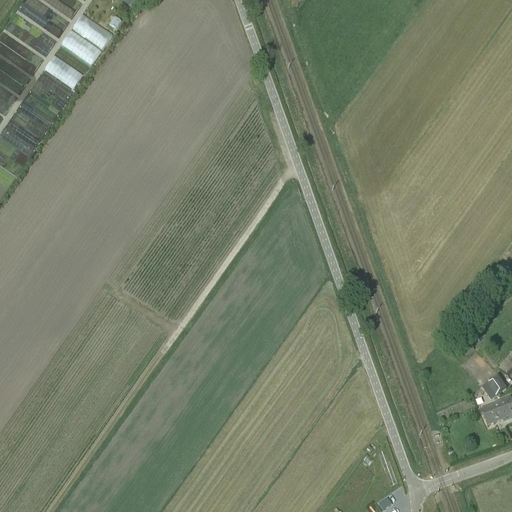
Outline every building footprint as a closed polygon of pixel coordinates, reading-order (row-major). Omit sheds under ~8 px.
[(132,3),(133,0),(123,0),(120,4),(130,11),(135,5),(132,3)] [(82,14),(61,46),(92,66),(113,34),(82,14)] [(55,94),(66,101),(83,75),(54,56),(44,71),(60,81),(55,88),(58,90),(55,94)] [(511,293),(511,285),(506,279),(490,293),(499,304),(511,293)] [(483,327),(474,320),(466,329),(475,337),(483,327)] [(474,352),(469,343),(459,349),(464,358),(474,352)] [(511,379),(511,352),(498,369),(511,380),(511,379)] [(507,390),(498,376),(487,384),(482,387),(491,401),(496,397),(507,390)] [(511,419),(511,401),(510,397),(493,404),(493,405),(480,411),(487,426),(502,420),(503,423),(511,419)] [(382,511),(391,506),(387,500),(378,506),(382,511)]
